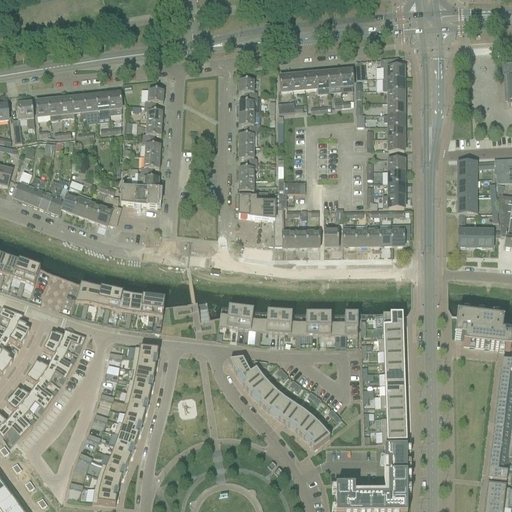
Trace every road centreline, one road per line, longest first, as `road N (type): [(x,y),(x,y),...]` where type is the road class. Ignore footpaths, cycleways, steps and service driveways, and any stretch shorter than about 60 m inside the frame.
road 1 (tertiary): [(431,511),(428,276)]
road 2 (tertiary): [(419,16),(296,27),(211,48)]
road 3 (residential): [(428,276),(222,267)]
road 4 (unclassified): [(222,267),(221,66)]
road 5 (unclassified): [(171,261),(174,73)]
road 6 (residential): [(308,511),(293,471),(240,406),(213,353)]
road 7 (residential): [(171,261),(116,253),(0,212)]
road 8 (residential): [(172,348),(141,511)]
road 9 (tertiary): [(58,68),(211,48)]
road 10 (residential): [(58,68),(68,88),(174,73)]
road 11 (residential): [(48,317),(172,348)]
road 12 (tertiary): [(428,276),(429,155)]
